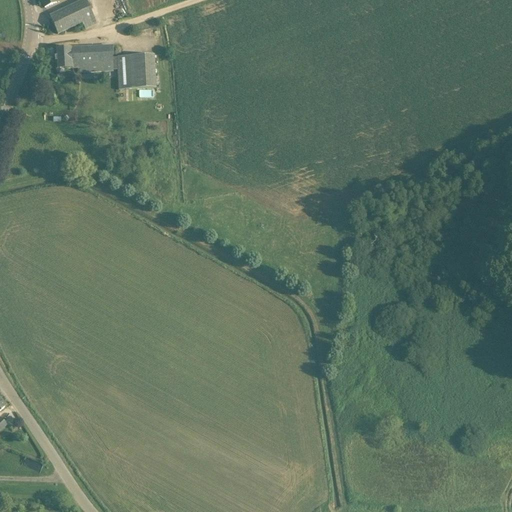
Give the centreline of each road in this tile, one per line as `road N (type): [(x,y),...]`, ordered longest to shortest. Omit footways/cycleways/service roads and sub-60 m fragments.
road 1 (track): [(28,41),(79,36),(198,0)]
road 2 (unclassified): [(91,511),(0,377)]
road 3 (track): [(343,511),(324,376)]
road 4 (unclassified): [(0,122),(28,41),(25,0)]
